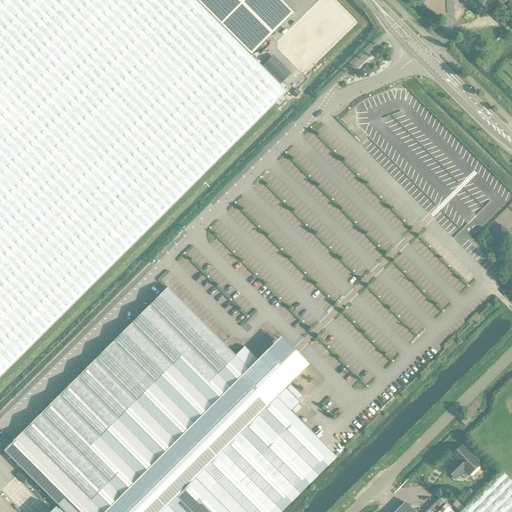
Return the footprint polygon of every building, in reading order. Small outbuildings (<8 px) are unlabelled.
[(0,0),(0,376),(286,92),(250,56),(194,0),(0,0)] [(194,0),(250,56),(293,14),(279,0),(194,0)] [(476,0),(486,10),(495,0),(476,0)] [(288,76),(271,58),(263,67),(280,84),(288,76)] [(500,224),(489,235),(500,245),(510,234),(500,224)] [(244,347),(235,356),(168,288),(3,451),(60,508),(58,510),(55,508),(51,511),(270,511),(331,452),(290,411),(299,402),(286,389),(295,380),(267,352),(258,361),(244,347)] [(466,416),(460,422),(464,426),(470,420),(466,416)] [(399,444),(388,455),(391,458),(402,447),(399,444)] [(451,465),(446,470),(455,480),(463,471),(468,476),(480,464),(478,463),(478,460),(477,458),(475,457),(473,457),(462,446),(450,457),(455,463),(452,466),(451,465)] [(511,511),(511,482),(501,472),(460,511),(511,511)] [(456,509),(461,505),(456,501),(452,505),(456,509)] [(394,511),(451,511),(445,505),(437,511),(414,511),(404,502),(394,511)]
